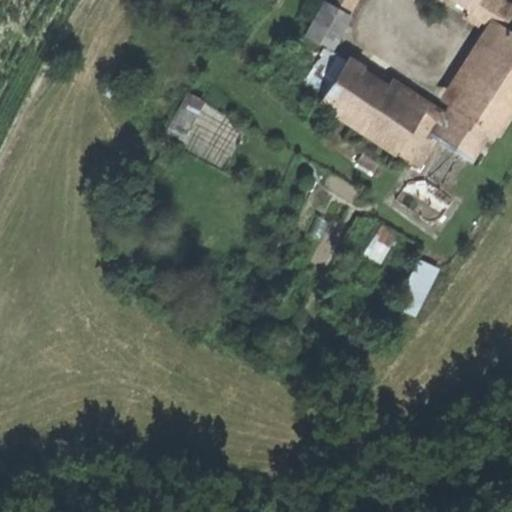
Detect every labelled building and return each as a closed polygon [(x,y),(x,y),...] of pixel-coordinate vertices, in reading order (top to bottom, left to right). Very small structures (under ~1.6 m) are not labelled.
[(259,0),(282,14),(290,0),(259,0)] [(436,142),(467,162),(486,132),(493,137),(511,107),(511,39),(500,32),(500,31),(449,110),(454,113),(443,129),(421,115),(422,113),(328,51),(357,0),(331,0),(326,9),(324,8),(307,37),(298,31),(271,72),(352,126),(342,140),(385,169),(395,154),(417,169),(436,142)] [(451,0),(500,31),(500,32),(511,14),(511,10),(496,0),(451,0)] [(175,147),(202,98),(190,91),(163,141),(175,147)] [(377,260),(392,233),(378,226),(363,253),(377,260)] [(418,259),(395,308),(415,317),(438,268),(418,259)]
